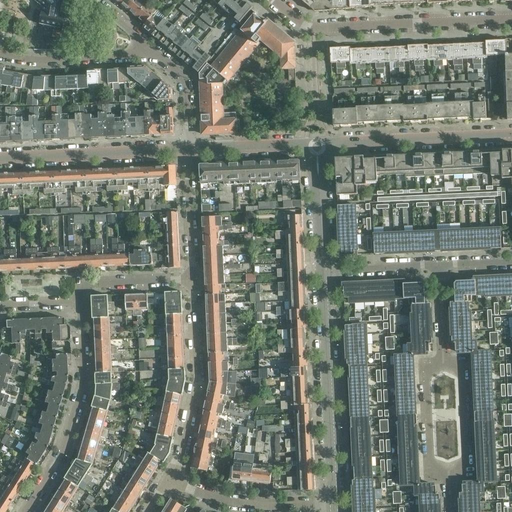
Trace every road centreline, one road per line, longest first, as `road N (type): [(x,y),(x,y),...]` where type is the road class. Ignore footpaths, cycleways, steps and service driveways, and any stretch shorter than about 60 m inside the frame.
road 1 (tertiary): [(333,503),(323,268)]
road 2 (residential): [(25,511),(72,427),(82,373),(78,302)]
road 3 (residential): [(173,479),(198,376),(192,280)]
road 4 (residential): [(312,28),(511,20)]
road 5 (tertiary): [(318,144),(511,134)]
road 6 (tertiary): [(0,158),(189,149)]
road 7 (residential): [(333,503),(212,497),(173,479)]
road 8 (residential): [(0,52),(125,54),(143,40)]
road 9 (residential): [(78,302),(78,285),(192,280)]
road 10 (residential): [(192,280),(189,149)]
road 11 (residential): [(448,472),(465,463),(463,376),(443,363)]
road 12 (tertiary): [(189,149),(318,144)]
road 13 (residential): [(443,363),(424,379),(427,457),(448,472)]
road 14 (residential): [(189,149),(187,80),(143,40)]
road 15 (tertiary): [(323,268),(318,144)]
